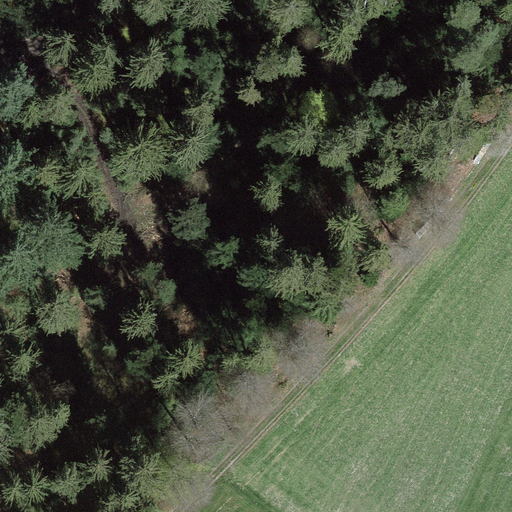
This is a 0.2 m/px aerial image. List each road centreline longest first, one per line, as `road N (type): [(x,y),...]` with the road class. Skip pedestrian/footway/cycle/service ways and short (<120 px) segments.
road 1 (track): [(175,511),(419,238),(511,111)]
road 2 (track): [(0,80),(105,0)]
